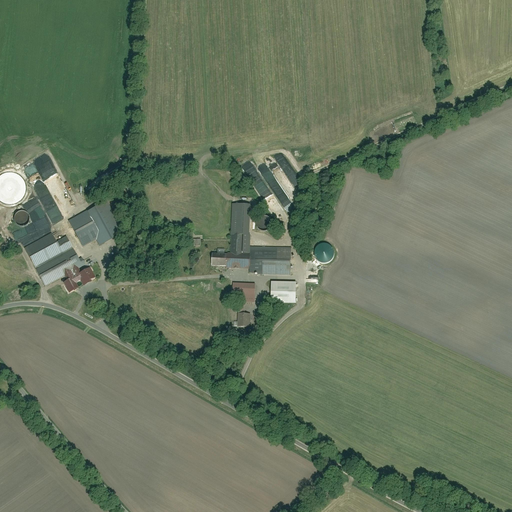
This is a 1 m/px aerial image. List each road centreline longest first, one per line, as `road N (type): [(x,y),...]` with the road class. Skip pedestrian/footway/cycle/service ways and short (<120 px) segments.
road 1 (residential): [(0,306),(36,302),(75,316),(420,511)]
road 2 (residential): [(122,511),(0,367)]
road 3 (track): [(230,406),(253,353),(302,295),(302,280),(262,279)]
